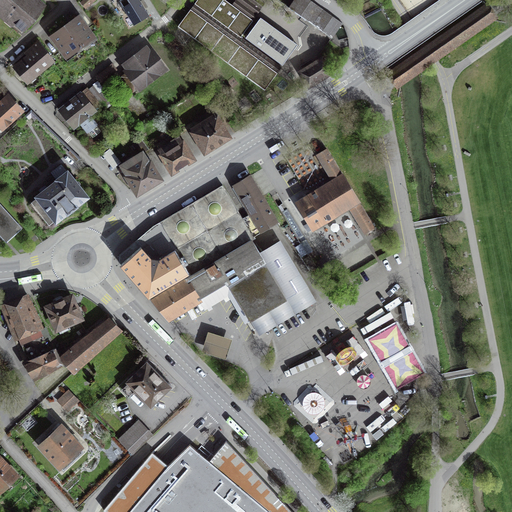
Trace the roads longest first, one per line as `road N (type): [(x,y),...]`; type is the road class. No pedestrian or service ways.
road 1 (primary): [(324,511),(96,275)]
road 2 (secondary): [(375,62),(138,213)]
road 3 (residential): [(0,67),(138,213)]
